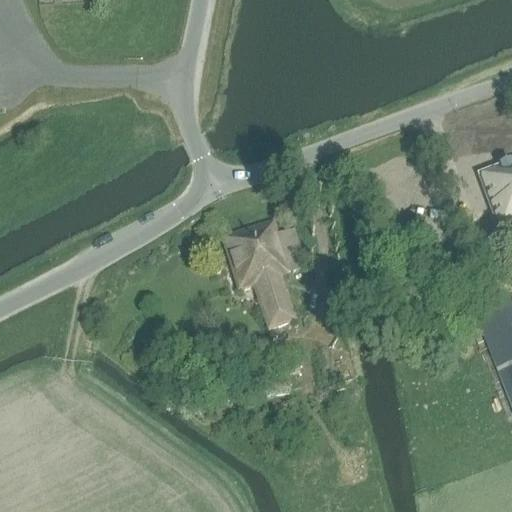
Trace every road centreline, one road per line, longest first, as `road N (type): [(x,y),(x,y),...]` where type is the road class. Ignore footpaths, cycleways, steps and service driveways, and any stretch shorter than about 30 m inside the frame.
road 1 (track): [(227,511),(219,493),(63,383),(84,266)]
road 2 (unclassified): [(511,81),(214,191)]
road 3 (unclassified): [(0,310),(214,191)]
road 4 (unclassified): [(214,191),(181,107),(201,0)]
